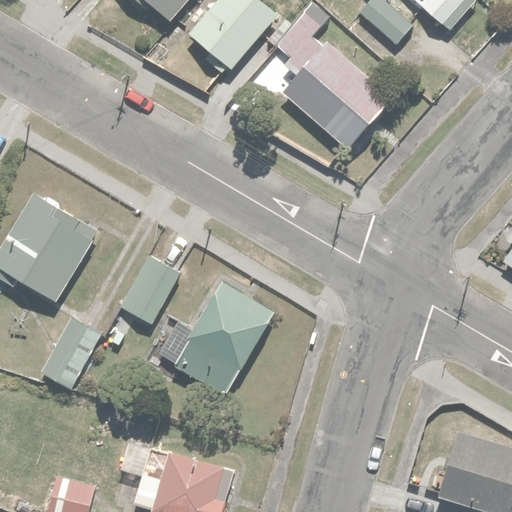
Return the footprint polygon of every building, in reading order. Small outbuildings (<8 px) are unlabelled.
[(182,0),(154,0),(170,14),(182,0)] [(263,0),(213,0),(192,22),(230,60),(277,13),(263,0)] [(391,0),(366,0),(360,8),(397,39),(414,19),(391,0)] [(458,0),(419,0),(440,19),(458,0)] [(393,94),(329,34),(283,83),(347,143),(393,94)] [(96,225),(33,188),(0,244),(0,273),(9,279),(14,271),(55,295),(96,225)] [(151,250),(121,301),(155,320),(184,269),(151,250)] [(222,277),(175,359),(231,391),(271,321),(264,317),(270,305),(222,277)] [(106,328),(73,309),(40,367),(73,385),(106,328)] [(511,500),(511,440),(463,427),(445,490),(509,509),(511,500)] [(147,455),(134,499),(177,511),(226,511),(230,499),(224,497),(227,488),(233,490),(240,465),(167,443),(162,460),(147,455)] [(60,472),(48,510),(55,511),(84,511),(94,482),(60,472)]
